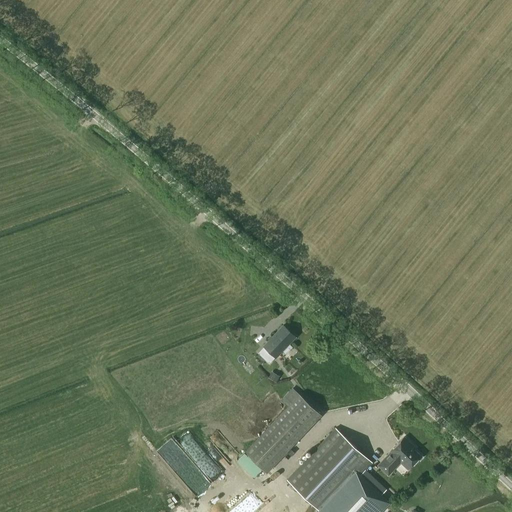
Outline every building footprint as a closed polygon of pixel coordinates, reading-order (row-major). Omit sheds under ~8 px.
[(276,358),(296,337),(283,324),(262,346),(276,358)] [(321,415),(299,393),(244,452),(267,473),(321,415)] [(372,463),(335,428),(287,480),(318,510),(316,511),(381,511),(390,503),(360,476),(372,463)] [(388,475),(394,468),(400,462),(408,469),(420,456),(414,450),(417,447),(405,436),(390,452),(390,453),(378,465),(388,475)] [(196,440),(183,449),(186,453),(199,444),(196,440)] [(214,486),(185,453),(171,465),(199,499),(214,486)] [(283,511),(283,510),(274,498),(267,498),(259,487),(225,511),(283,511)]
